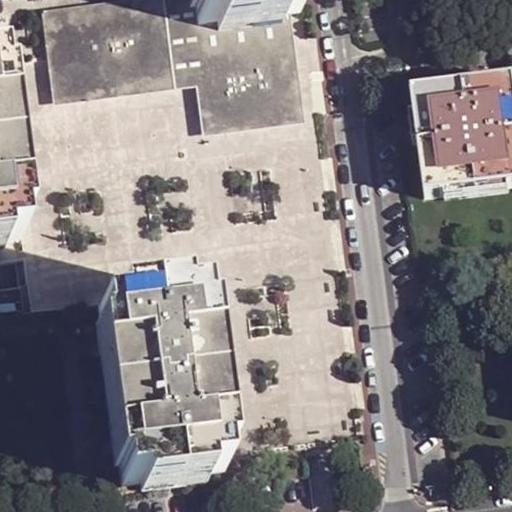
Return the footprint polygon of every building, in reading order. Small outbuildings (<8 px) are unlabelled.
[(300,15),(298,0),(192,0),(193,4),(197,29),(216,26),(216,29),(282,20),(282,17),(300,15)] [(172,88),(203,82),(201,54),(284,42),(282,20),(216,29),(216,26),(197,29),(193,4),(161,9),(172,88)] [(60,102),(172,88),(161,9),(50,24),(60,102)] [(284,42),(201,54),(203,82),(210,128),(294,117),(284,42)] [(427,202),(511,190),(511,82),(413,95),(427,202)] [(0,250),(1,250),(0,247),(20,245),(0,98),(0,250)] [(13,264),(17,292),(27,290),(22,264),(13,264)] [(17,292),(20,319),(31,317),(27,290),(17,292)] [(122,490),(142,488),(143,491),(207,484),(207,480),(225,477),(224,465),(203,301),(186,302),(185,299),(118,307),(119,311),(99,313),(122,490)] [(335,451),(305,455),(307,461),(336,456),(335,451)]
